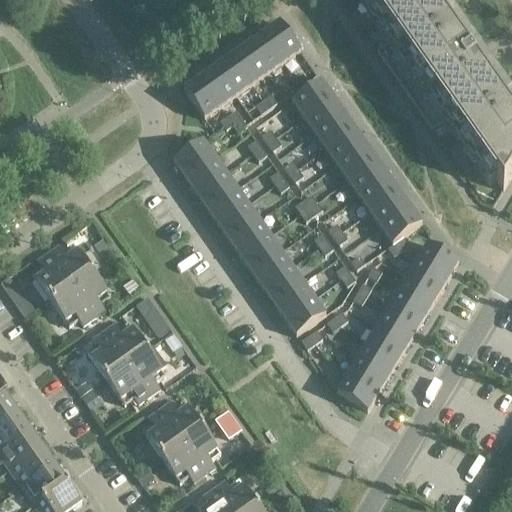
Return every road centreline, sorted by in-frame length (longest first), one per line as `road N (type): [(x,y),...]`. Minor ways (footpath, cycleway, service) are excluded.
road 1 (residential): [(144,156),(339,431),(395,465)]
road 2 (residential): [(395,465),(511,275)]
road 3 (residential): [(113,511),(0,352)]
road 4 (residential): [(144,156),(150,116),(73,0)]
road 5 (residential): [(0,258),(144,156)]
